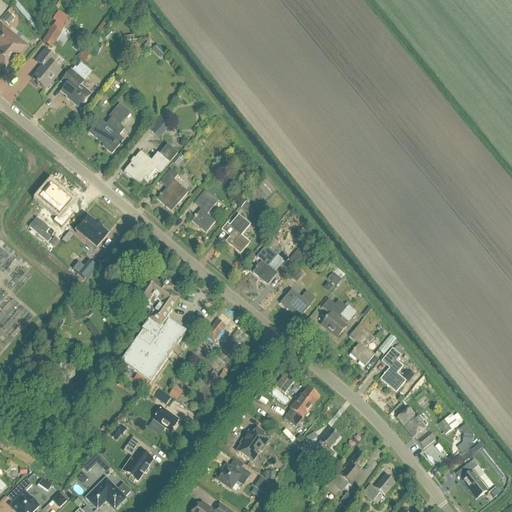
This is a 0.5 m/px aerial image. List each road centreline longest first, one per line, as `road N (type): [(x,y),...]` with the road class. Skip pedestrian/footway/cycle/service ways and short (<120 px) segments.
road 1 (unclassified): [(277,338),(0,103)]
road 2 (unclassified): [(447,511),(381,427),(277,338)]
road 3 (residential): [(156,511),(277,338)]
